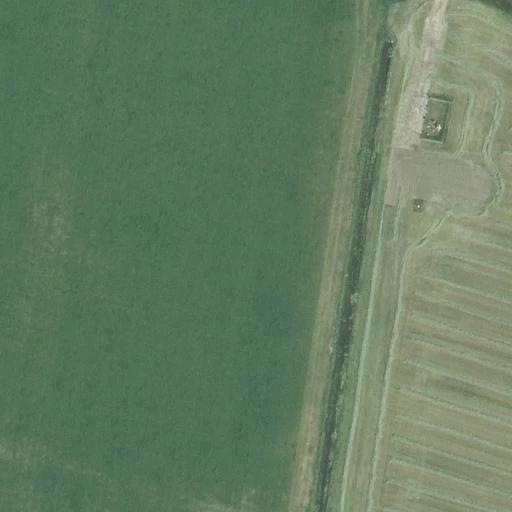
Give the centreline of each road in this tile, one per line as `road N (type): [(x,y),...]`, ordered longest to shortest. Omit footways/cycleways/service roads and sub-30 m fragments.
road 1 (track): [(292,511),(367,0)]
road 2 (track): [(413,142),(441,0)]
